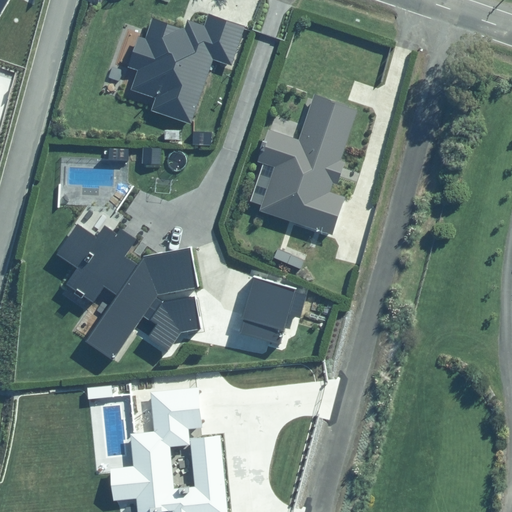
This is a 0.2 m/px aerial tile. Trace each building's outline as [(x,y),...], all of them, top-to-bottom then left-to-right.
[(139,37),(128,70),(140,73),(134,91),(160,99),(155,114),(193,126),(212,65),(231,71),(246,27),(209,15),(205,29),(189,24),(187,30),(153,19),(146,40),(139,37)] [(275,170),(262,214),(337,236),(348,201),(330,196),(333,186),(340,189),(347,165),(343,164),(358,112),(306,97),(299,124),(274,117),(269,135),(264,133),(255,164),(275,170)] [(86,343),(115,363),(160,297),(201,290),(193,251),(145,258),(140,267),(127,258),(138,242),(121,230),(117,235),(104,225),(95,238),(78,226),(57,256),(77,271),(66,286),(94,306),(106,290),(118,298),(86,343)] [(300,291),(254,279),(245,314),(236,312),(231,331),(242,334),(241,339),(285,350),(300,291)] [(227,511),(223,437),(201,439),(192,439),(191,431),(201,430),(198,388),(148,391),(150,428),(132,429),(134,468),(110,470),(112,501),(138,500),(138,511),(227,511)]
